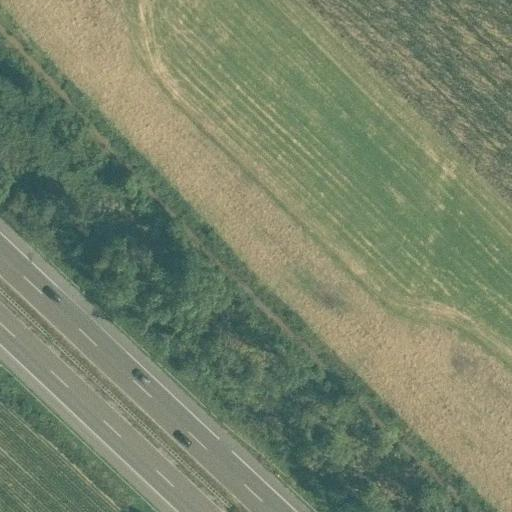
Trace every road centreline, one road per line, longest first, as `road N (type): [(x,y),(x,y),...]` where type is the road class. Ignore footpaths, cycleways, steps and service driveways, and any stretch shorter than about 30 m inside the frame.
road 1 (motorway): [(273,511),(0,255)]
road 2 (motorway): [(0,340),(177,511)]
